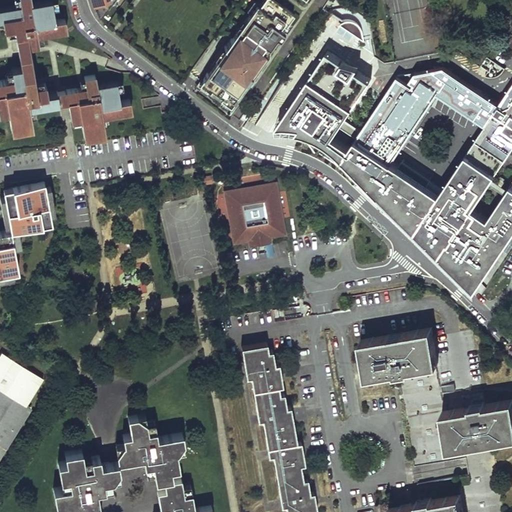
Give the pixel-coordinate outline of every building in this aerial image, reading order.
[(24,105),(56,100),(54,87),(45,88),(44,79),(35,80),(29,41),(39,39),(37,29),(67,25),(66,15),(55,16),(52,0),(23,0),(24,1),(0,4),(0,15),(4,15),(5,25),(14,24),(19,63),(10,65),(12,75),(0,76),(0,105),(5,105),(8,129),(17,128),(17,124),(27,123),(24,105)] [(111,0),(92,0),(93,1),(94,6),(96,11),(99,15),(111,0)] [(209,66),(201,78),(211,85),(213,83),(223,91),(222,93),(232,100),(240,89),(238,88),(247,76),(248,76),(249,76),(250,75),(261,60),(258,57),(261,52),(262,53),(278,31),(281,33),(285,28),(285,27),(285,26),(284,25),(281,23),(284,18),(287,21),(296,9),(283,0),(262,0),(261,1),(260,0),(257,0),(226,43),(228,44),(211,68),(209,66)] [(511,45),(511,18),(510,18),(497,37),(511,46),(511,45)] [(345,23),(338,33),(349,41),(356,31),(345,23)] [(267,88),(275,93),(307,46),(299,41),(267,88)] [(511,85),(500,104),(444,66),(415,72),(410,80),(414,83),(413,84),(399,75),(362,130),(345,118),(372,78),(329,49),(277,126),(282,125),(286,125),(292,126),(298,127),(307,130),(314,133),(318,135),(323,138),(327,141),(332,146),(338,153),(408,222),(415,229),(475,289),(511,233),(511,85)] [(84,82),(54,87),(56,100),(66,99),(68,114),(79,113),(82,134),(101,131),(97,110),(126,105),(124,96),(114,98),(112,78),(93,81),(92,71),(82,72),(84,82)] [(284,233),(276,180),(223,188),(232,241),(246,239),(247,244),(270,240),(269,236),(284,233)] [(10,225),(11,230),(0,232),(0,275),(14,272),(19,271),(15,247),(14,242),(21,241),(18,225),(51,218),(51,214),(45,187),(44,181),(12,187),(13,192),(4,194),(5,197),(10,225)] [(51,186),(45,187),(51,214),(56,213),(51,186)] [(10,225),(5,197),(0,197),(0,199),(5,226),(10,225)] [(438,364),(432,328),(361,340),(368,376),(438,364)] [(265,342),(240,346),(246,376),(249,376),(257,418),(261,418),(268,454),(272,453),(281,502),(285,502),(286,511),(311,511),(316,511),(313,489),(308,490),(305,476),(302,477),(299,462),(303,462),(299,439),(295,440),(289,404),(285,405),(282,391),(279,391),(277,384),(281,383),(277,360),(273,361),(270,347),(266,348),(265,342)] [(43,379),(2,353),(0,355),(0,455),(30,409),(26,407),(43,379)] [(511,398),(443,411),(449,447),(511,435),(511,398)] [(154,480),(163,479),(172,477),(170,469),(179,467),(176,451),(184,449),(181,432),(156,436),(153,420),(145,421),(144,412),(126,415),(129,432),(121,434),(122,442),(114,443),(117,459),(117,460),(141,456),(145,475),(153,474),(154,480)] [(120,477),(117,460),(117,459),(100,462),(98,454),(82,457),(80,448),(63,451),(64,460),(57,461),(61,486),(51,488),(54,505),(63,503),(65,511),(81,509),(81,511),(99,511),(96,489),(113,486),(112,478),(120,477)] [(172,477),(163,479),(164,487),(156,489),(159,511),(212,511),(211,505),(194,508),(190,484),(182,485),(181,476),(172,477)] [(461,511),(458,493),(402,503),(389,506),(389,511),(461,511)]
